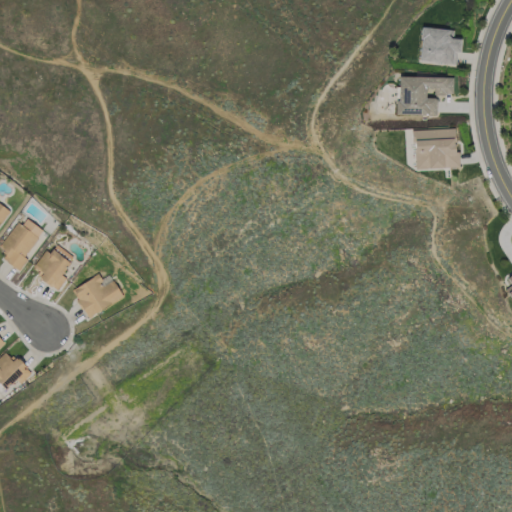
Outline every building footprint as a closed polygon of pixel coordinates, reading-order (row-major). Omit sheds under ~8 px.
[(417,59),(455,64),(459,38),(451,37),(452,30),(422,26),(417,59)] [(452,77),(396,75),(395,114),(435,114),(435,97),(424,97),(424,87),(433,87),(432,93),(451,94),(452,77)] [(412,129),(414,169),(456,167),(454,127),(412,129)] [(0,221),(8,210),(0,203),(0,221)] [(0,243),(0,248),(5,252),(1,257),(17,270),(27,259),(22,255),(42,231),(23,215),(0,243)] [(38,276),(56,290),(64,278),(59,274),(72,257),(55,244),(49,252),(44,249),(31,266),(40,273),(38,276)] [(70,290),(87,317),(121,295),(111,279),(103,284),(96,273),(70,290)] [(11,360),(3,352),(0,354),(0,383),(4,388),(14,378),(19,383),(30,372),(15,356),(11,360)]
